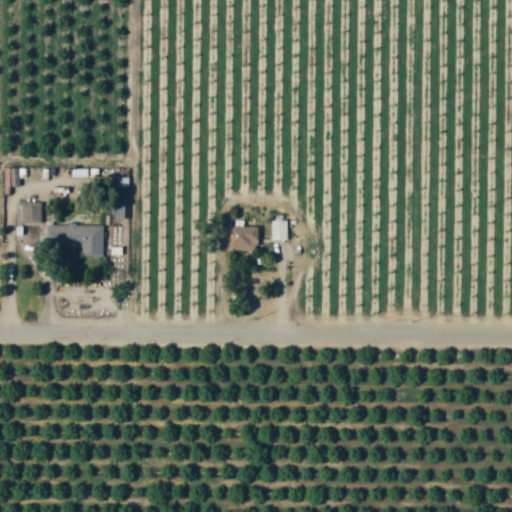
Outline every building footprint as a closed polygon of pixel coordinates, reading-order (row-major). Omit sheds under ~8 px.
[(113,219),(125,219),(125,202),(114,202),(113,219)] [(41,204),(22,203),(21,220),(40,221),(41,204)] [(287,220),(271,220),(271,240),(287,239),(287,220)] [(103,226),(59,224),(59,239),(63,239),(63,249),(79,249),(79,256),(102,257),(103,226)] [(228,227),(229,249),(257,249),(256,226),(228,227)]
